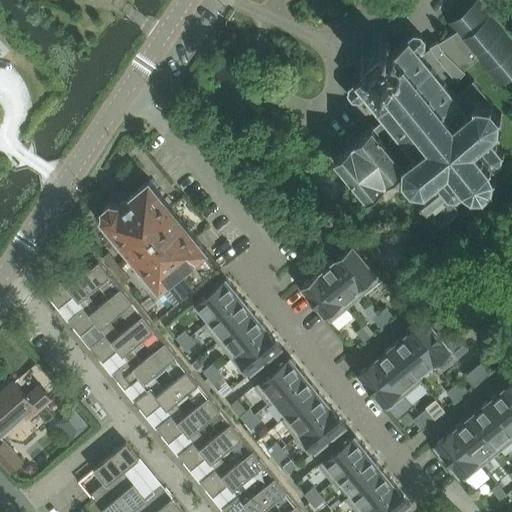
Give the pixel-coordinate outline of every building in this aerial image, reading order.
[(474,80),(455,95),(446,85),(453,78),(456,81),(465,71),(464,70),(476,60),(496,84),(511,70),(511,40),(479,1),(448,26),(452,32),(439,42),(436,39),(429,45),(430,46),(421,53),(419,51),(424,47),(425,47),(426,46),(425,46),(425,41),(426,41),(425,40),(424,40),(422,36),(422,35),(421,34),(420,35),(416,34),(416,33),(414,33),(414,34),(413,35),(410,37),(409,36),(407,37),(408,38),(395,49),(395,48),(390,48),(389,49),(386,46),(390,43),(388,40),(384,43),(382,40),(379,43),(380,44),(372,50),(365,56),(364,54),(361,57),(363,60),(360,63),(362,65),(365,63),(370,69),(367,72),(355,81),(354,80),(353,81),(354,82),(347,88),(346,88),(345,89),(347,90),(346,95),(345,95),(345,96),(346,96),(350,100),(349,102),(351,103),(351,101),(356,102),(356,103),(358,103),(358,102),(364,96),(375,111),(374,112),(374,114),(376,113),(382,120),(373,128),(372,126),(371,127),(370,127),(369,127),(370,128),(363,134),(356,139),(354,136),(347,142),(349,145),(334,157),(367,198),(404,167),(403,179),(412,191),(423,192),(415,198),(437,226),(442,226),(455,215),(456,210),(447,199),(456,200),(466,191),(471,196),(481,197),(490,189),(493,177),(490,172),(504,160),(487,137),(492,134),(505,122),(477,85),(474,80)] [(102,218),(102,219),(159,289),(176,275),(190,292),(221,267),(149,180),(119,204),(110,203),(102,209),(103,209),(102,218)] [(352,243),(335,258),(364,294),(382,279),(352,243)] [(335,258),(318,271),(347,307),(364,294),(335,258)] [(98,285),(109,298),(121,288),(99,260),(68,285),(63,279),(46,292),(59,308),(74,295),(84,307),(84,306),(90,313),(98,307),(87,294),(98,285)] [(318,271),(300,286),(330,322),(347,307),(318,271)] [(226,278),(195,303),(209,319),(210,320),(240,295),(226,278)] [(121,312),(131,325),(143,315),(121,288),(109,298),(98,307),(90,313),(84,306),(84,307),(68,319),(81,335),(97,322),(106,334),(106,333),(112,340),(120,334),(110,321),(121,312)] [(210,320),(204,325),(218,341),(254,312),(240,295),(210,320)] [(386,307),(379,312),(387,322),(394,316),(386,307)] [(254,312),(218,341),(231,358),(267,329),(254,312)] [(379,312),(373,318),(380,327),(387,322),(379,312)] [(143,315),(131,325),(120,334),(112,340),(106,333),(106,334),(90,346),(103,362),(119,349),(128,361),(128,360),(134,367),(142,361),(132,348),(143,339),(153,352),(165,342),(143,315)] [(426,317),(409,332),(433,362),(441,371),(459,357),(426,317)] [(363,326),(356,331),(364,341),(370,335),(363,326)] [(185,329),(175,337),(181,344),(190,336),(185,329)] [(267,329),(231,358),(246,376),(282,346),(267,329)] [(409,332),(392,345),(417,376),(433,362),(409,332)] [(190,336),(181,344),(186,350),(196,342),(190,336)] [(165,366),(175,378),(187,369),(165,342),(153,352),(142,361),(134,367),(128,360),(128,361),(112,373),(125,389),(141,376),(150,387),(156,394),(165,387),(154,375),(165,366)] [(392,345),(375,359),(405,395),(421,381),(417,376),(392,345)] [(290,356),(254,386),(268,403),(274,399),(304,374),(290,356)] [(375,359),(358,373),(387,409),(405,395),(375,359)] [(212,363),(203,370),(208,377),(218,369),(212,363)] [(187,393),(197,406),(209,396),(187,369),(175,378),(165,387),(156,394),(150,387),(134,400),(147,416),(163,403),(172,414),(178,421),(186,414),(176,402),(187,393)] [(218,369),(208,377),(214,384),(223,376),(218,369)] [(304,374),(274,399),(287,415),(318,390),(304,374)] [(39,385),(27,396),(13,380),(0,391),(0,431),(23,412),(28,418),(51,398),(39,385)] [(460,380),(453,386),(461,395),(467,390),(460,380)] [(453,386),(446,391),(454,401),(461,395),(453,386)] [(511,392),(506,386),(488,400),(511,428),(511,392)] [(287,415),(282,420),(296,437),(332,407),(318,390),(287,415)] [(208,441),(198,429),(208,420),(219,433),(231,423),(209,396),(197,406),(186,414),(178,421),(172,414),(156,427),(169,443),(185,430),(194,441),(200,448),(208,441)] [(511,428),(488,400),(471,415),(500,450),(511,440),(511,428)] [(57,421),(72,438),(88,424),(73,407),(57,421)] [(332,407),(296,437),(310,454),(346,425),(332,407)] [(249,408),(240,415),(245,422),(255,414),(249,408)] [(426,408),(420,413),(427,423),(434,417),(426,408)] [(420,413),(413,419),(421,428),(427,423),(420,413)] [(255,414),(245,422),(251,429),(260,421),(255,414)] [(471,415),(453,429),(482,465),(500,450),(471,415)] [(230,468),(220,456),(231,446),(242,459),(253,449),(231,423),(219,433),(208,441),(200,448),(194,441),(178,454),(191,469),(207,457),(216,468),(217,468),(222,475),(230,468)] [(453,429),(435,444),(464,480),(482,465),(453,429)] [(354,435),(318,464),(332,482),(338,477),(368,452),(354,435)] [(23,461),(5,440),(0,444),(0,459),(11,472),(23,461)] [(90,494),(102,509),(134,483),(124,470),(139,457),(126,441),(93,468),(104,482),(90,494)] [(277,441),(267,449),(273,455),(282,448),(277,441)] [(282,448),(273,455),(278,462),(287,454),(282,448)] [(252,495),(242,483),(253,474),(263,486),(275,476),(253,449),(242,459),(230,468),(222,475),(217,468),(216,468),(201,481),(213,497),(229,484),(238,495),(244,502),(252,495)] [(368,452),(338,477),(352,494),(382,469),(368,452)] [(511,474),(511,464),(509,461),(500,469),(508,478),(511,474)] [(26,466),(22,469),(28,476),(35,470),(32,466),(26,466)] [(352,494),(346,498),(357,511),(363,511),(396,486),(382,469),(352,494)] [(266,511),(264,509),(275,501),(283,511),(286,511),(297,503),(275,476),(263,486),(252,495),(244,502),(238,495),(222,508),(225,511),(248,511),(251,511),(266,511)] [(500,486),(492,476),(483,483),(492,493),(500,486)] [(154,511),(172,497),(161,484),(145,496),(134,483),(102,509),(104,511),(154,511)] [(313,486),(304,494),(309,501),(319,493),(313,486)] [(396,486),(363,511),(399,511),(410,503),(396,486)] [(319,493),(309,501),(315,507),(324,499),(319,493)] [(184,511),(172,497),(154,511),(184,511)] [(304,511),(297,503),(286,511),(304,511)]
